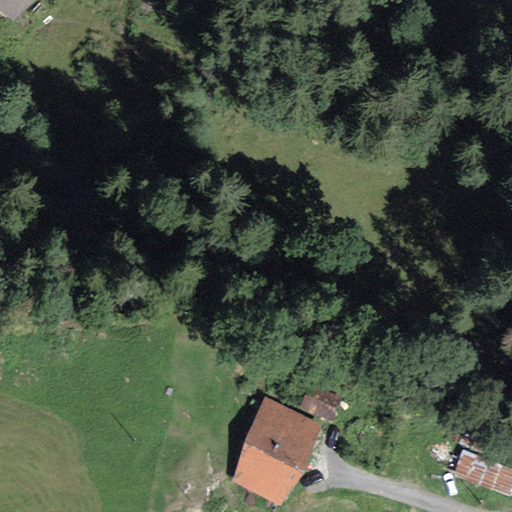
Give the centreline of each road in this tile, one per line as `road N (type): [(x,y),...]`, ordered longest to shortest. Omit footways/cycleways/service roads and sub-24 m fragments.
road 1 (track): [(511,365),(242,254),(127,219),(0,135)]
road 2 (track): [(327,469),(464,511)]
